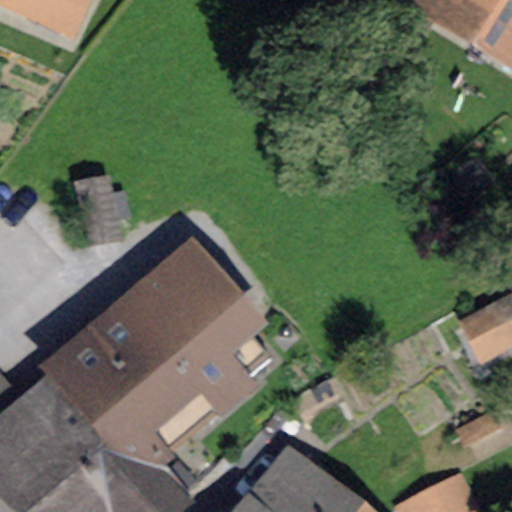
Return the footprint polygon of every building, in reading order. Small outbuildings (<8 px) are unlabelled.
[(28,0),(58,12),(63,0),(28,0)] [(511,0),(430,0),(429,2),(511,52),(511,0)] [(107,182),(77,188),(90,247),(120,240),(107,182)] [(58,373),(74,392),(36,426),(20,408),(0,425),(0,470),(37,511),(166,511),(178,502),(145,465),(269,356),(186,261),(58,373)] [(511,305),(473,326),(487,353),(511,339),(511,305)] [(336,511),(290,477),(262,511),(336,511)] [(404,511),(405,511),(471,511),(457,484),(404,511)]
